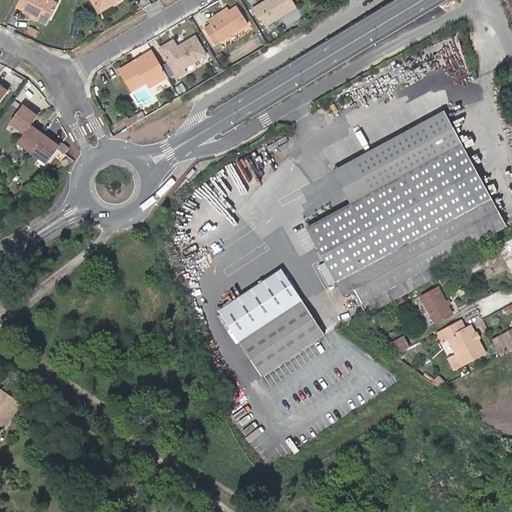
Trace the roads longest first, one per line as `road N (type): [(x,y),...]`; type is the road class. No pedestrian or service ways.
road 1 (residential): [(145,205),(166,214),(201,207),(239,137),(388,49),(419,41),(452,51),(465,65),(511,172)]
road 2 (secondary): [(146,167),(422,0)]
road 3 (residential): [(67,74),(190,0)]
